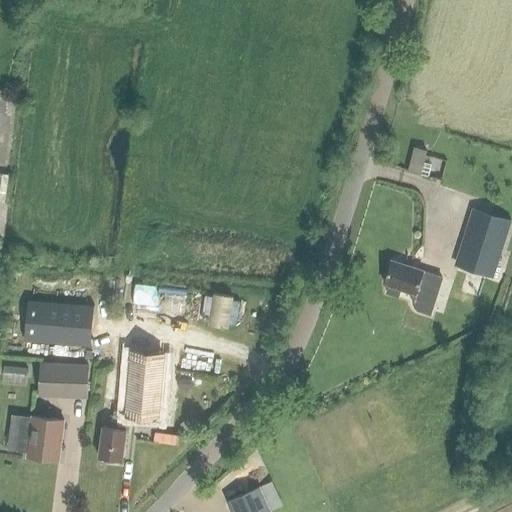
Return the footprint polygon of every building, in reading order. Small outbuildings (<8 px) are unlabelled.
[(441,175),(446,156),(415,149),(410,168),(441,175)] [(453,264),(493,277),(511,220),(472,207),(453,264)] [(388,286),(386,293),(398,297),(400,289),(414,294),(414,296),(413,300),(413,304),(415,307),(418,309),(426,312),(425,312),(431,314),(442,277),(423,271),(392,261),(384,284),(388,286)] [(187,311),(188,291),(161,289),(160,310),(187,311)] [(230,300),(231,296),(216,294),(215,297),(211,321),(211,325),(226,327),(226,324),(230,300)] [(28,300),(24,340),(91,346),(94,306),(28,300)] [(129,349),(124,411),(161,414),(166,353),(129,349)] [(88,398),(89,364),(40,362),(39,396),(88,398)] [(127,430),(126,429),(128,413),(114,411),(112,428),(103,426),(99,457),(122,460),(127,430)] [(180,424),(186,431),(201,418),(195,411),(180,424)] [(17,451),(27,452),(27,456),(59,460),(64,421),(32,416),(32,417),(22,416),(17,451)] [(270,511),(272,511),(271,509),(261,486),(232,499),(227,502),(231,511),(270,511)]
